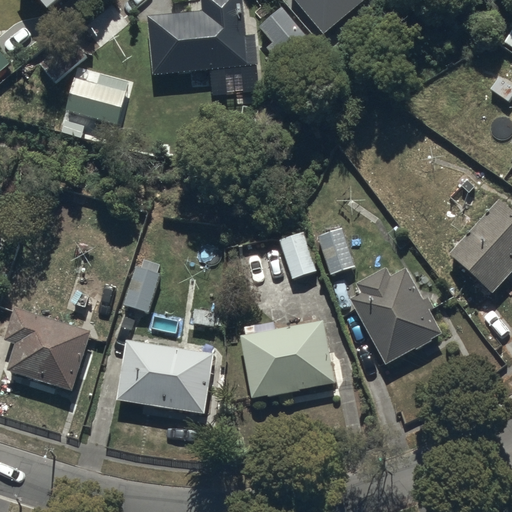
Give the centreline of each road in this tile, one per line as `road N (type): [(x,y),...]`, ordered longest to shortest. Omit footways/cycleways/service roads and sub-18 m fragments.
road 1 (residential): [(274,511),(403,482),(511,434)]
road 2 (residential): [(0,469),(151,511)]
